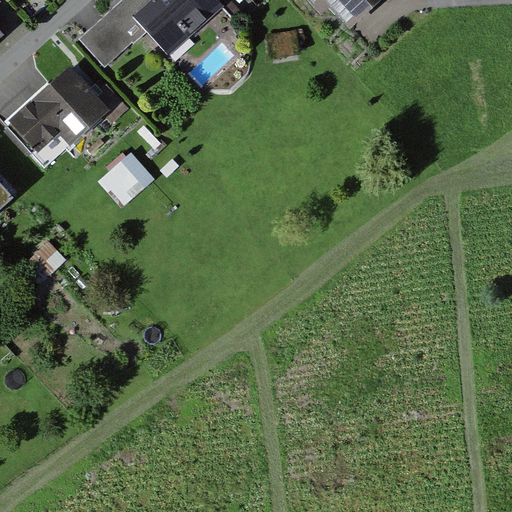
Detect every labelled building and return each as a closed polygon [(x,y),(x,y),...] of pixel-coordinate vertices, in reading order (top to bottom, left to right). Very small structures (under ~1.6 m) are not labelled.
[(0,0),(0,31),(18,14),(4,0),(0,0)] [(127,0),(85,44),(113,72),(150,35),(188,73),(240,21),(218,0),(127,0)] [(384,0),(324,0),(355,30),(384,0)] [(270,36),(273,57),(298,54),(295,33),(270,36)] [(113,116),(68,72),(13,126),(45,158),(61,142),(74,155),(113,116)] [(99,180),(123,207),(156,179),(132,151),(99,180)] [(0,216),(20,199),(0,177),(0,216)] [(68,256),(53,241),(17,275),(32,291),(68,256)]
